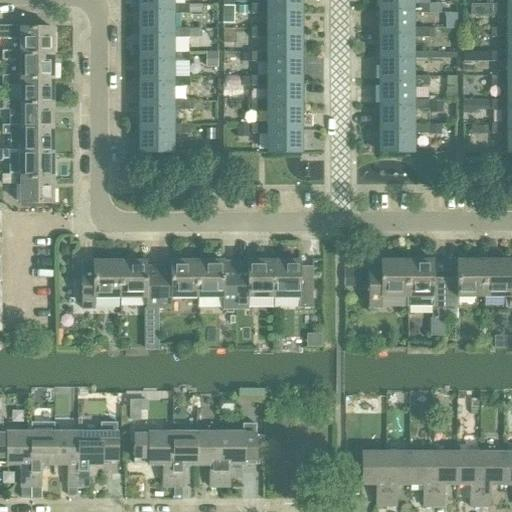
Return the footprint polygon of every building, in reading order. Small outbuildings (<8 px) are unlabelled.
[(172,5),(140,5),(140,29),(172,29),(172,15),(188,15),(188,5),(172,5)] [(300,5),(268,5),(251,5),(250,15),(268,15),(268,29),(300,29),(300,5)] [(490,5),(490,6),(490,15),(507,15),(507,30),(511,29),(511,5),(507,5),(490,5)] [(413,30),(412,15),(428,15),(428,6),(412,6),(380,6),(380,30),(413,30)] [(490,15),(490,6),(470,6),(470,16),(490,16),(490,15)] [(222,25),(234,25),(234,8),(222,8),(222,25)] [(0,27),(0,40),(2,40),(20,40),(20,53),(20,55),(53,55),(53,30),(21,30),(21,27),(2,27),(0,27)] [(172,29),(140,29),(140,54),(172,54),(172,39),(188,39),(189,29),(172,29)] [(268,53),(300,53),(300,29),(268,29),(251,30),(251,39),(268,39),(268,53)] [(413,54),(413,39),(428,38),(428,29),(413,30),(380,30),(380,54),(413,54)] [(511,29),(507,30),(490,29),(491,38),(507,38),(507,54),(511,53),(511,29)] [(223,42),(235,42),(235,30),(222,31),(223,42)] [(20,53),(1,52),(1,62),(20,62),(20,76),(20,80),(53,80),(53,55),(20,55),(20,53)] [(268,78),(300,78),(300,53),(268,53),(251,53),(251,63),(268,63),(268,78)] [(413,78),(413,63),(428,63),(428,53),(413,54),(380,54),(380,78),(413,78)] [(511,53),(507,54),(491,53),(491,63),(507,63),(507,78),(511,77),(511,53)] [(172,54),(140,54),(140,78),(172,78),(172,63),(189,63),(189,54),(172,54)] [(20,76),(2,76),(2,86),(8,86),(20,86),(20,102),(20,105),(53,105),(53,80),(20,80),(20,76)] [(511,77),(507,78),(490,77),(490,86),(507,87),(507,102),(511,101),(511,77)] [(172,78),(140,78),(140,102),(172,102),(172,87),(188,87),(188,78),(172,78)] [(300,78),(268,78),(251,78),(251,87),(268,87),(268,102),(300,102),(300,78)] [(413,101),(413,87),(428,87),(428,78),(413,78),(380,78),(381,101),(413,101)] [(413,125),(413,111),(428,111),(428,101),(413,101),(381,101),(381,125),(413,125)] [(511,101),(507,102),(490,101),(491,111),(507,111),(507,125),(511,124),(511,101)] [(7,102),(2,102),(2,111),(9,111),(9,127),(20,127),(20,130),(53,130),(53,105),(20,105),(20,102),(7,102)] [(172,102),(140,102),(140,125),(172,125),(172,111),(188,111),(188,102),(172,102)] [(300,102),(268,102),(251,102),(251,111),(268,111),(268,125),(300,125),(300,102)] [(413,125),(381,125),(381,154),(413,154),(413,134),(430,134),(430,124),(413,125)] [(511,124),(507,125),(491,125),(491,134),(507,134),(507,154),(511,153),(511,124)] [(172,125),(140,125),(140,154),(172,154),(172,135),(189,135),(189,125),(172,125)] [(300,125),(268,125),(251,125),(251,135),(268,135),(268,154),(300,154),(300,125)] [(9,127),(1,127),(2,135),(10,136),(10,151),(20,151),(20,155),(53,155),(53,130),(20,130),(20,127),(9,127)] [(10,151),(1,151),(1,160),(9,160),(9,176),(20,176),(20,180),(53,179),(53,155),(20,155),(20,151),(10,151)] [(9,176),(2,176),(2,185),(20,185),(20,205),(53,205),(53,179),(20,180),(20,176),(9,176)] [(380,279),(368,279),(369,309),(382,309),(382,298),(406,298),(407,298),(407,261),(380,261),(380,279)] [(407,298),(406,298),(406,307),(431,307),(431,320),(444,320),(444,309),(446,309),(445,279),(433,279),(433,261),(407,261),(407,298)] [(457,279),(445,279),(446,309),(457,309),(457,298),(485,298),(485,261),(457,261),(457,279)] [(510,261),(485,261),(485,298),(504,298),(504,309),(509,309),(509,310),(511,309),(511,278),(510,279),(510,261)] [(95,299),(121,299),(121,262),(94,262),(94,268),(82,268),(82,310),(95,310),(95,299)] [(159,268),(147,268),(147,262),(121,262),(121,299),(146,299),(145,309),(159,309),(159,268)] [(170,299),(197,299),(197,262),(170,262),(170,268),(159,268),(159,309),(170,309),(170,299)] [(236,309),(235,270),(223,270),(223,262),(197,262),(197,299),(222,299),(222,309),(236,309)] [(248,299),(274,299),(274,262),(247,262),(247,270),(235,270),(236,309),(248,309),(248,299)] [(312,268),(300,268),(300,262),(274,262),(274,299),(299,299),(300,309),(313,309),(312,268)] [(54,466),(54,434),(54,425),(30,424),(30,434),(31,488),(41,488),(41,466),(54,466)] [(101,466),(101,462),(117,462),(117,424),(100,424),(100,434),(78,434),(77,488),(87,488),(87,466),(101,466)] [(242,424),(242,433),(219,433),(219,487),(230,487),(230,466),(244,466),(244,465),(256,465),(255,424),(242,424)] [(163,487),(172,487),(172,433),(149,433),(149,435),(134,435),(134,464),(149,464),(149,466),(163,466),(163,487)] [(183,466),(196,466),(196,433),(172,433),(172,487),(183,487),(183,466)] [(219,433),(196,433),(196,466),(209,466),(209,487),(219,487),(219,433)] [(31,488),(30,434),(7,434),(7,435),(0,435),(0,464),(6,464),(7,466),(20,466),(20,488),(31,488)] [(77,488),(78,434),(54,434),(54,466),(67,466),(67,488),(77,488)] [(386,507),(386,453),(362,453),(362,486),(376,486),(376,507),(386,507)] [(410,486),(410,453),(386,453),(386,507),(396,508),(396,486),(410,486)] [(433,508),(433,453),(410,453),(410,486),(423,486),(423,508),(433,508)] [(456,486),(456,453),(433,453),(433,508),(443,508),(443,486),(456,486)] [(480,508),(480,454),(456,453),(456,486),(470,486),(470,508),(480,508)] [(511,453),(503,454),(503,486),(511,486),(511,453)] [(503,486),(503,454),(480,454),(480,508),(490,508),(490,486),(503,486)]
